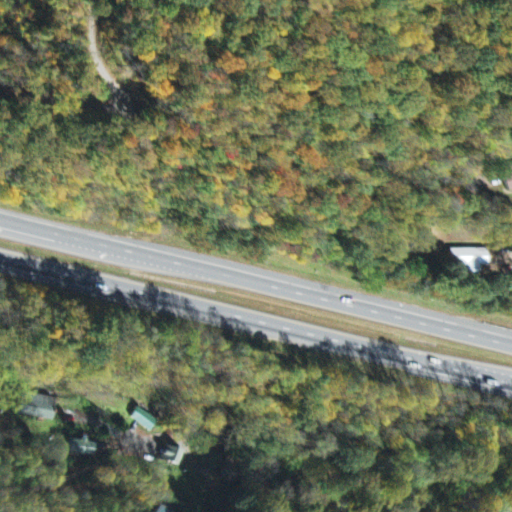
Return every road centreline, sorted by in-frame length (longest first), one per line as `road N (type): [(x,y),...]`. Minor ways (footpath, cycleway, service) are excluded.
road 1 (trunk): [(0,255),(511,381)]
road 2 (trunk): [(511,343),(0,218)]
road 3 (residential): [(0,492),(58,483),(159,437),(187,448),(209,483)]
road 4 (residential): [(96,0),(94,49),(122,90),(121,103),(0,91)]
